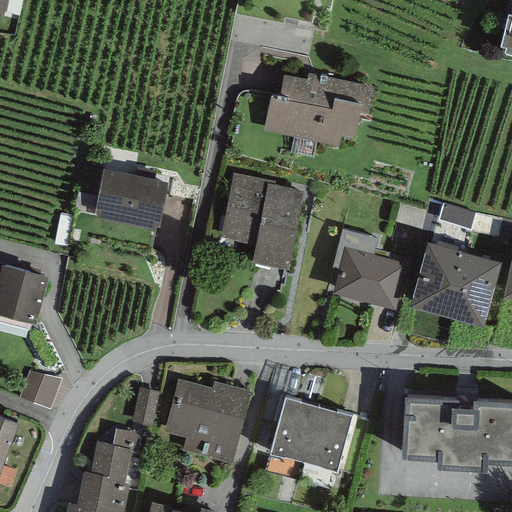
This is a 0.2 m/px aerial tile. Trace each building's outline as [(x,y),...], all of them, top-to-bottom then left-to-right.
[(511,8),(508,7),(500,38),(505,40),(504,45),(511,46),(511,8)] [(372,85),(309,71),(307,77),(284,72),(280,89),(271,87),(263,128),(338,144),(341,131),(354,134),(358,117),(370,120),(376,89),(372,88),(372,85)] [(168,177),(103,165),(95,210),(99,210),(98,216),(155,227),(156,220),(159,221),(168,177)] [(267,177),(233,170),(221,236),(255,243),(252,257),(288,264),(303,187),(266,181),(267,177)] [(377,236),(342,226),(332,263),(338,265),(332,289),(394,305),(406,259),(373,250),(377,236)] [(501,256),(427,236),(409,300),(483,320),(501,256)] [(47,271),(2,260),(0,266),(0,309),(35,318),(47,271)] [(24,393),(54,404),(65,376),(35,365),(24,393)] [(212,385),(176,376),(162,429),(184,435),(181,449),(231,461),(250,389),(213,380),(212,385)] [(158,390),(140,386),(133,419),(151,423),(158,390)] [(511,393),(405,388),(401,451),(437,453),(436,460),(487,463),(487,455),(511,456),(511,393)] [(270,449),(304,458),(319,402),(285,393),(270,449)] [(352,412),(319,402),(304,458),(337,467),(352,412)] [(0,469),(19,419),(0,412),(0,469)] [(137,431),(116,426),(113,441),(97,438),(91,469),(84,468),(77,500),(69,498),(65,511),(123,511),(130,480),(124,479),(130,451),(133,452),(137,431)] [(203,511),(151,497),(146,511),(222,511),(223,510),(205,505),(203,511)]
